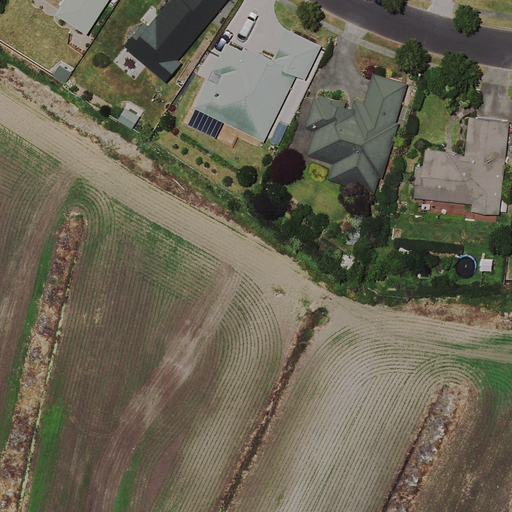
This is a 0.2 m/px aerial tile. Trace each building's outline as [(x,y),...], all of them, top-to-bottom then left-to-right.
[(110,0),(68,0),(60,14),(89,33),(110,0)] [(235,3),(232,0),(178,0),(131,45),(167,83),(181,69),(174,61),(235,3)] [(324,46),(289,29),(274,60),(230,38),(196,106),(269,142),(302,75),(308,78),(324,46)] [(407,84),(376,74),(365,108),(318,94),(308,126),(318,129),(310,154),(336,162),(331,178),(375,191),(407,84)] [(143,114),(129,105),(120,118),(135,128),(143,114)] [(511,121),(472,117),(468,154),(429,150),(428,166),(421,166),(417,196),(475,202),(474,210),(501,213),(511,121)]
